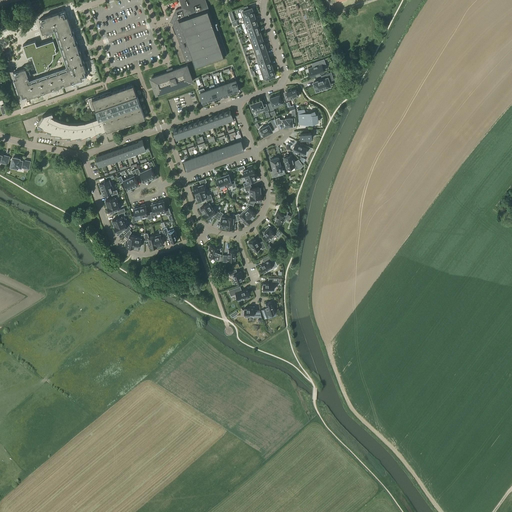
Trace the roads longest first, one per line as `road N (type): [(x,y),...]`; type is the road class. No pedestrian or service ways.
road 1 (residential): [(82,155),(123,251),(151,254),(197,240),(208,228)]
road 2 (residential): [(265,0),(285,75),(281,85),(237,101)]
